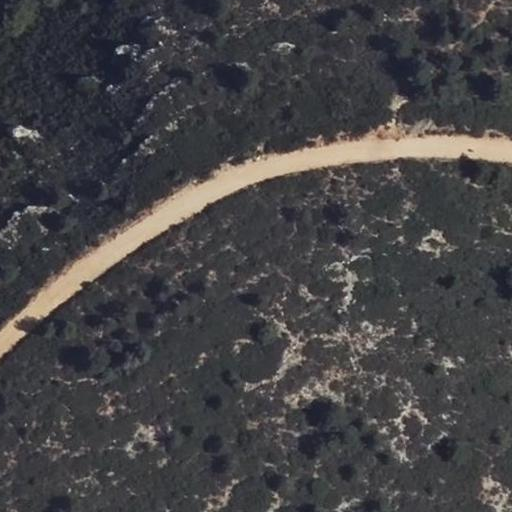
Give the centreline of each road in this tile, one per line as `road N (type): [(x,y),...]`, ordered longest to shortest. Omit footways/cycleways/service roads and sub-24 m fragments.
road 1 (track): [(196,188),(366,152),(511,158)]
road 2 (track): [(0,346),(196,188)]
